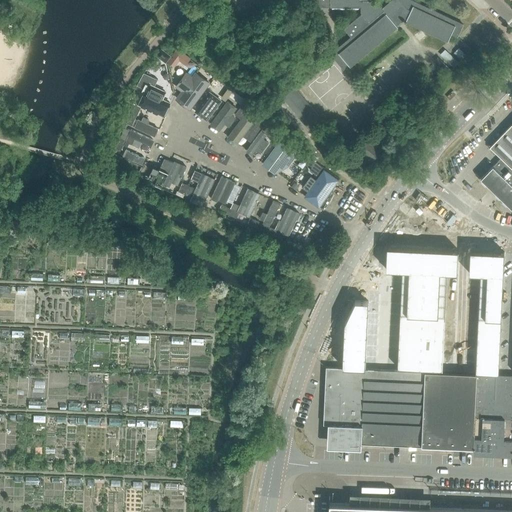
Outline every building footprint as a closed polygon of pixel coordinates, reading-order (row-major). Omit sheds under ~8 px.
[(316,0),(317,7),(330,7),(330,8),(359,7),(360,7),(360,13),(361,14),(344,29),(350,37),(330,54),(343,69),(348,65),(350,67),(398,26),(398,27),(404,22),(448,42),(451,34),(457,37),(463,24),(410,0),(392,0),(383,8),(376,0),(372,0),(316,0)] [(435,59),(441,66),(442,66),(444,63),(438,57),(435,59)] [(140,79),(137,85),(143,88),(146,83),(154,87),(158,79),(143,73),(140,79)] [(144,92),(138,104),(142,106),(164,116),(170,103),(169,103),(162,99),(165,92),(154,87),(146,83),(143,88),(141,91),(144,92)] [(294,87),(282,97),(311,131),(321,123),(317,119),(319,117),(320,116),(294,86),(294,87)] [(210,92),(195,111),(206,120),(221,101),(210,92)] [(498,161),(481,179),(491,189),(498,196),(511,208),(511,123),(490,147),(501,158),(498,161)] [(369,137),(367,139),(364,137),(360,142),(363,145),(359,150),(372,160),(382,147),(369,137)] [(387,247),(386,270),(399,270),(401,248),(387,247)] [(401,248),(399,270),(402,270),(410,271),(412,248),(401,248)] [(412,248),(410,271),(421,271),(423,249),(412,248)] [(423,249),(421,271),(424,272),(432,272),(434,249),(423,249)] [(434,249),(432,272),(443,272),(445,250),(434,249)] [(445,250),(443,272),(447,273),(457,273),(458,250),(445,250)] [(470,251),(469,274),(480,274),(481,274),(482,251),(470,251)] [(482,251),(481,274),(492,275),(493,252),(482,251)] [(493,252),(492,275),(503,275),(504,253),(493,252)] [(402,270),(401,281),(424,283),(424,272),(421,271),(410,271),(402,270)] [(424,272),(424,283),(446,284),(447,273),(443,272),(432,272),(424,272)] [(480,274),(480,285),(502,286),(503,275),(492,275),(481,274),(480,274)] [(401,281),(401,292),(423,294),(424,283),(401,281)] [(424,283),(423,294),(446,295),(446,284),(424,283)] [(480,285),(479,296),(502,297),(502,286),(480,285)] [(401,292),(400,303),(423,304),(423,294),(401,292)] [(423,294),(423,304),(445,306),(446,295),(423,294)] [(479,296),(479,307),(501,308),(502,297),(479,296)] [(343,322),(366,323),(367,301),(354,300),(343,322)] [(400,303),(400,314),(422,315),(423,304),(400,303)] [(423,304),(422,315),(445,317),(445,306),(423,304)] [(479,307),(478,318),(501,319),(501,308),(479,307)] [(400,314),(399,325),(422,326),(422,315),(400,314)] [(422,315),(422,326),(444,328),(445,317),(422,315)] [(478,318),(477,329),(500,330),(501,319),(478,318)] [(343,322),(343,333),(365,334),(366,323),(343,322)] [(399,325),(399,336),(421,337),(422,326),(399,325)] [(422,326),(421,337),(444,339),(444,328),(422,326)] [(477,329),(477,340),(500,341),(500,330),(477,329)] [(343,333),(342,344),(365,345),(365,334),(343,333)] [(399,336),(398,347),(421,348),(421,337),(399,336)] [(421,337),(421,348),(443,350),(444,339),(421,337)] [(477,340),(476,351),(499,352),(500,341),(477,340)] [(342,344),(342,355),(364,356),(365,345),(342,344)] [(398,347),(398,358),(420,359),(421,348),(398,347)] [(421,348),(420,359),(443,361),(443,350),(421,348)] [(476,351),(476,362),(499,363),(499,352),(476,351)] [(342,355),(341,367),(364,368),(364,356),(342,355)] [(398,358),(397,369),(420,370),(420,359),(398,358)] [(420,359),(420,370),(442,371),(443,361),(420,359)] [(476,362),(475,373),(498,374),(499,363),(476,362)] [(473,454),(511,455),(511,374),(498,374),(475,373),(470,373),(379,369),(326,367),(323,424),(328,425),(328,433),(329,433),(328,442),(333,446),(349,447),(349,448),(361,449),(361,444),(371,444),(411,446),(421,446),(426,446),(473,449),(473,454)] [(511,511),(511,510),(329,503),(328,511),(511,511)]
